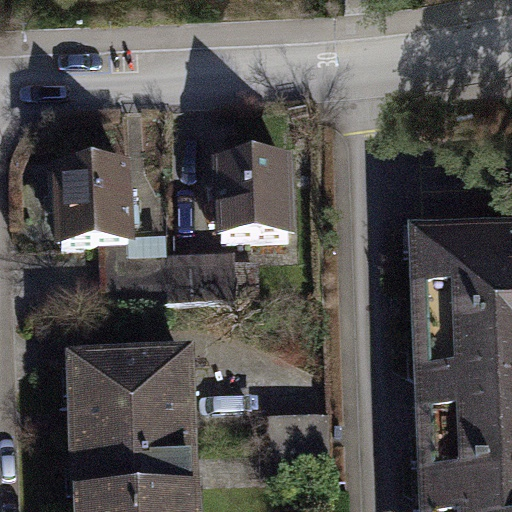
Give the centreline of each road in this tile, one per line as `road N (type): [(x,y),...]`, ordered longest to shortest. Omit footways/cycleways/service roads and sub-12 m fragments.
road 1 (residential): [(364,78),(386,511)]
road 2 (residential): [(0,95),(364,78)]
road 3 (residential): [(364,78),(511,52)]
